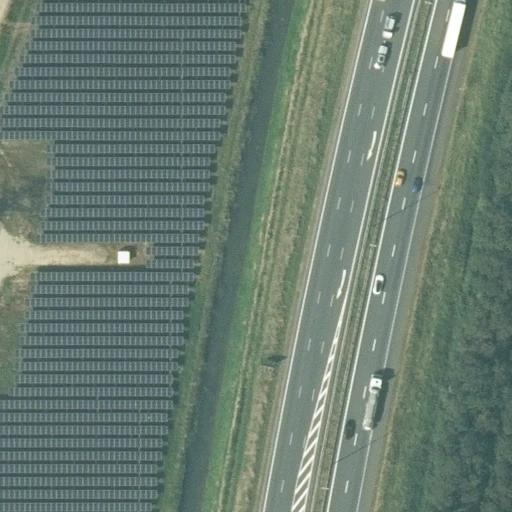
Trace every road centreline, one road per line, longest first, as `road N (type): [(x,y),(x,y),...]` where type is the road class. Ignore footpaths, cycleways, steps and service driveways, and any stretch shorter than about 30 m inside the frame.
road 1 (motorway): [(345,511),(455,0)]
road 2 (motorway): [(383,0),(276,511)]
